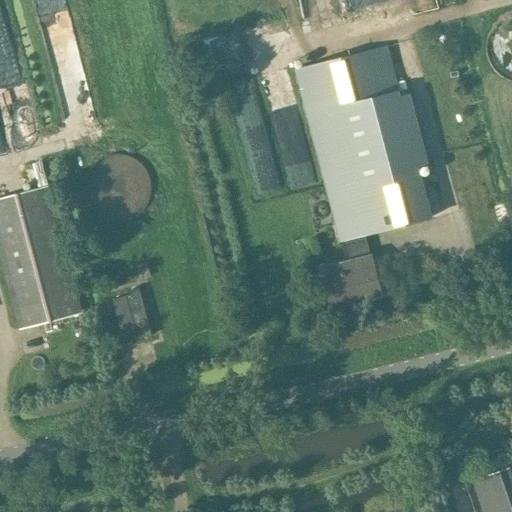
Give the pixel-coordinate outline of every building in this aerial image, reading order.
[(345,241),(365,235),(432,218),(418,166),(429,164),(410,93),(401,96),(387,44),(294,69),(340,242),(345,241)] [(50,184),(0,197),(0,259),(18,330),(82,313),(50,184)] [(365,235),(345,241),(350,260),(321,268),(331,306),(381,293),(371,255),(370,255),(365,235)] [(144,293),(116,300),(127,343),(154,336),(144,293)] [(472,480),(482,511),(511,511),(511,510),(499,471),(472,480)]
